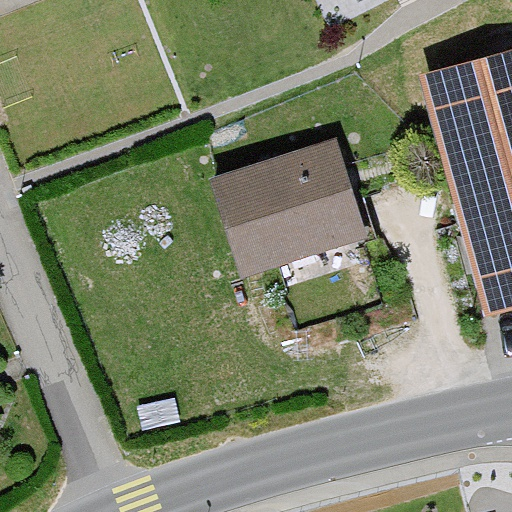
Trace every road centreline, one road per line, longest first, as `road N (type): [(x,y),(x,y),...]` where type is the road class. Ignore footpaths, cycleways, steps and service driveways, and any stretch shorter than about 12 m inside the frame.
road 1 (tertiary): [(130,511),(271,462),(511,409)]
road 2 (residential): [(108,511),(0,225)]
